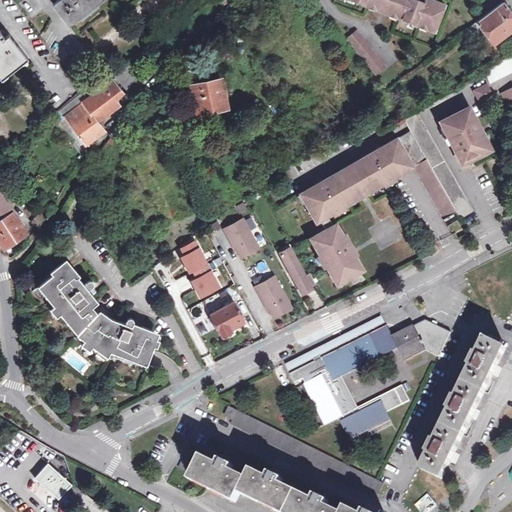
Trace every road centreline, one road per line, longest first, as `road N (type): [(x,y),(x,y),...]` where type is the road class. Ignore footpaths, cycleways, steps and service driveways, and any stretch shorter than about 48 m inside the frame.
road 1 (residential): [(511,230),(86,449)]
road 2 (track): [(1,271),(37,240),(148,74),(226,0)]
road 3 (residential): [(0,267),(14,401)]
road 4 (residential): [(86,449),(195,511)]
